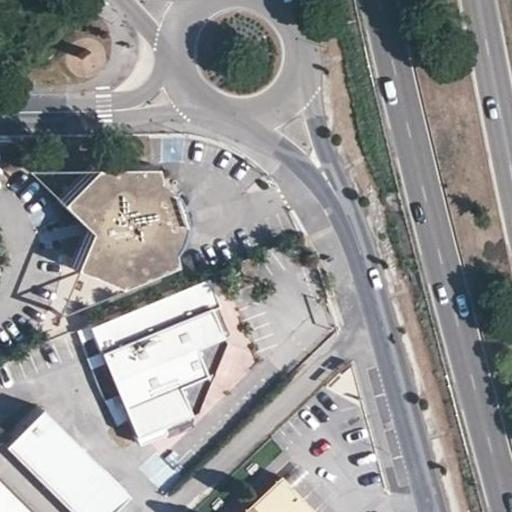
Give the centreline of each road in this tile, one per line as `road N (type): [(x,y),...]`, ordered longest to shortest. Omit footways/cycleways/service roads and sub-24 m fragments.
road 1 (trunk): [(385,0),(511,494)]
road 2 (unclassified): [(377,306),(163,511)]
road 3 (tertiary): [(435,511),(377,306)]
road 4 (tertiary): [(377,306),(356,231),(323,166)]
road 5 (trunk): [(511,148),(483,0)]
road 6 (unclassified): [(129,108),(0,110)]
